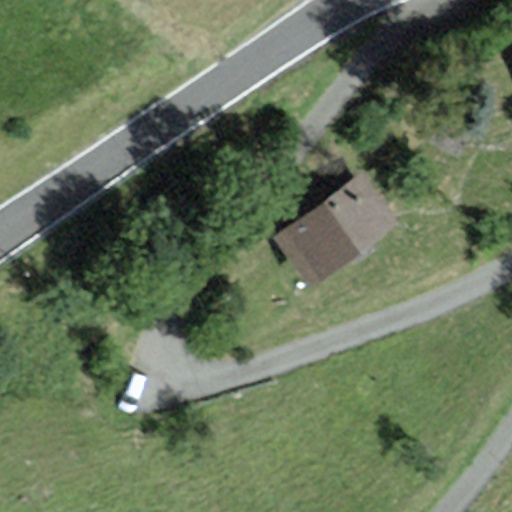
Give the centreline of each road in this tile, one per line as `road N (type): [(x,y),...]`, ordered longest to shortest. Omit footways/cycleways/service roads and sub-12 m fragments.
road 1 (residential): [(434,0),(361,65),(170,299),(156,338),(158,361),(175,379),(205,382),(274,365),(442,301),(511,264)]
road 2 (tertiary): [(359,0),(0,240)]
